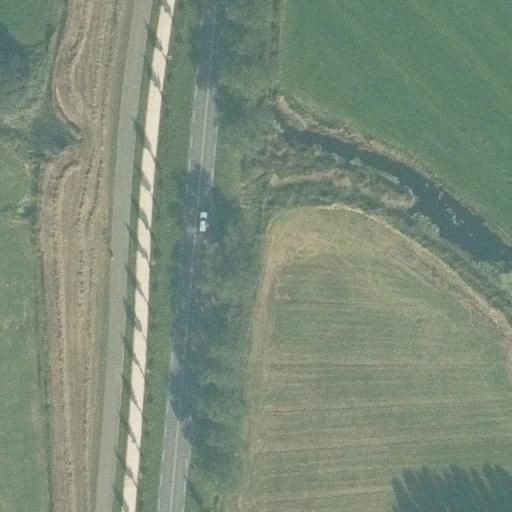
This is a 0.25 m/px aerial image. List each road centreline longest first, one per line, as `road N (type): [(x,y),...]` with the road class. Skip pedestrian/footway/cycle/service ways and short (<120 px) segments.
road 1 (primary): [(169,511),(215,0)]
road 2 (unclassified): [(101,511),(122,170),(143,0)]
